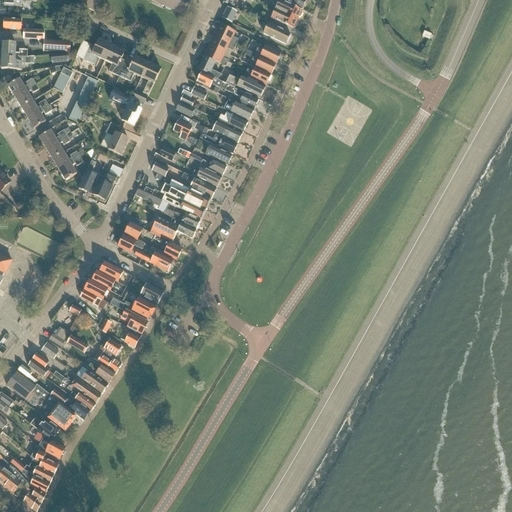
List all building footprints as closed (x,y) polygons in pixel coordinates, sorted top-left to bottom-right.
[(79,0),(78,5),(87,9),(95,13),(98,5),(96,4),(97,0),(79,0)] [(150,0),(151,1),(158,5),(160,2),(166,5),(164,7),(172,11),(174,9),(179,12),(178,14),(185,17),(190,7),(193,0),(150,0)] [(277,7),(275,9),(278,11),(278,12),(285,15),(286,13),(298,19),(301,12),(282,3),(283,2),(278,0),(276,0),(274,5),(277,7)] [(303,0),(285,0),(285,2),(302,10),(307,1),(303,0)] [(227,7),(221,18),(231,23),(236,12),(227,7)] [(278,11),(275,9),(271,19),(293,30),(298,19),(286,13),(285,15),(278,12),(278,11)] [(3,20),(3,30),(21,31),(21,21),(3,20)] [(220,25),(215,36),(235,46),(238,40),(232,37),(235,32),(220,25)] [(268,25),(263,35),(285,45),(290,35),(268,25)] [(23,40),(43,41),(44,32),(23,31),(23,40)] [(215,36),(210,47),(224,54),(227,49),(232,52),(235,46),(215,36)] [(44,41),(44,52),(70,54),(70,42),(44,41)] [(98,58),(105,61),(112,47),(99,41),(96,48),(83,42),(76,57),(94,66),(98,58)] [(2,44),(2,57),(27,58),(27,52),(20,52),(19,55),(15,55),(16,45),(2,44)] [(124,53),(112,47),(105,61),(112,65),(109,73),(120,78),(127,63),(121,60),(124,53)] [(210,47),(204,57),(215,63),(225,67),(228,61),(222,58),(224,54),(210,47)] [(254,55),(275,66),(281,55),(265,47),(262,52),(257,49),(254,55)] [(67,54),(51,55),(52,64),(68,63),(67,54)] [(270,76),(275,66),(254,55),(251,61),(257,64),(255,68),(254,68),(270,76)] [(27,58),(2,57),(1,71),(21,72),(21,65),(27,65),(27,64),(27,58)] [(132,65),(127,63),(120,78),(119,78),(130,83),(134,75),(141,79),(148,64),(135,58),(132,65)] [(204,58),(198,70),(209,76),(215,63),(204,58)] [(148,64),(141,79),(149,82),(143,94),(149,97),(161,70),(148,64)] [(254,68),(255,68),(249,65),(247,70),(246,71),(241,68),(239,73),(244,76),(265,87),(270,76),(254,68)] [(63,69),(61,74),(70,79),(73,74),(63,69)] [(212,71),(210,76),(218,80),(221,75),(212,71)] [(202,73),(197,83),(210,89),(213,83),(214,84),(213,86),(220,89),(223,83),(219,81),(219,82),(202,73)] [(68,84),(70,79),(61,74),(58,79),(68,84)] [(88,77),(86,83),(95,87),(98,82),(88,77)] [(229,78),(226,85),(234,89),(235,87),(259,99),(264,89),(242,78),(239,83),(229,78)] [(65,89),(68,84),(58,79),(56,85),(65,89)] [(15,98),(35,85),(32,80),(26,84),(27,86),(24,88),(19,80),(8,87),(15,98)] [(86,83),(83,88),(93,92),(95,87),(86,83)] [(223,84),(221,88),(243,99),(240,104),(254,110),(258,102),(229,87),(223,84)] [(21,108),(32,102),(28,94),(31,92),(33,94),(39,91),(35,85),(15,98),(21,108)] [(63,95),(65,89),(56,85),(53,90),(63,95)] [(93,92),(83,88),(81,93),(91,98),(93,92)] [(194,88),(191,95),(205,101),(208,94),(194,88)] [(145,104),(133,99),(114,90),(109,101),(127,109),(121,121),(134,127),(145,104)] [(91,98),(90,98),(96,101),(98,95),(93,92),(91,98)] [(91,98),(81,93),(78,99),(88,103),(90,98),(91,98)] [(133,99),(145,104),(148,98),(136,93),(133,99)] [(192,108),(194,102),(183,97),(180,103),(192,108)] [(88,103),(78,99),(76,104),(86,108),(88,103)] [(253,112),(236,103),(229,100),(224,110),(249,122),(253,112)] [(37,109),(32,102),(21,108),(28,119),(48,106),(45,102),(39,105),(41,107),(37,109)] [(76,104),(74,109),(83,114),(86,108),(76,104)] [(177,109),(176,111),(191,118),(194,111),(180,104),(177,109)] [(52,112),(48,106),(28,119),(34,130),(45,123),(41,116),(44,113),(46,116),(52,112)] [(82,117),(83,114),(74,109),(71,114),(81,119),(82,117)] [(87,112),(82,117),(86,121),(91,117),(87,112)] [(79,124),(81,119),(71,114),(69,120),(79,124)] [(247,124),(233,118),(226,114),(225,118),(221,116),(218,121),(243,133),(247,124)] [(178,122),(173,132),(181,136),(180,139),(195,146),(198,141),(190,137),(189,139),(188,138),(192,128),(195,130),(197,124),(181,117),(178,122)] [(217,123),(213,131),(238,143),(242,135),(217,123)] [(107,134),(101,146),(108,150),(121,156),(128,140),(120,136),(123,129),(111,124),(106,134),(107,134)] [(197,124),(195,130),(203,133),(205,128),(197,124)] [(40,139),(46,150),(67,137),(66,135),(71,132),(69,128),(64,132),(58,136),(59,138),(56,140),(51,132),(40,139)] [(237,146),(222,139),(218,137),(216,137),(214,140),(206,136),(209,130),(205,128),(203,133),(200,139),(218,147),(233,155),(237,146)] [(53,160),(64,153),(59,146),(63,144),(64,146),(70,142),(69,141),(74,138),(71,134),(46,150),(53,160)] [(200,152),(204,143),(199,141),(195,150),(200,152)] [(232,157),(216,149),(210,146),(205,155),(227,166),(232,157)] [(180,157),(176,155),(163,148),(160,156),(172,163),(173,160),(178,162),(180,157)] [(183,150),(180,155),(189,159),(191,155),(183,150)] [(69,161),(64,153),(53,160),(59,171),(80,158),(84,156),(82,151),(78,154),(77,153),(71,157),(72,159),(69,161)] [(91,174),(96,164),(101,154),(96,153),(93,160),(80,189),(89,193),(97,177),(91,174)] [(192,155),(189,161),(200,166),(222,177),(226,168),(212,161),(210,164),(203,161),(203,160),(192,155)] [(80,158),(59,171),(66,181),(77,175),(72,167),(76,165),(77,167),(83,164),(80,158)] [(155,164),(151,172),(159,176),(164,178),(168,170),(155,164)] [(99,181),(92,195),(106,201),(113,185),(111,184),(112,183),(114,184),(117,177),(120,179),(124,171),(113,166),(104,183),(99,181)] [(195,171),(192,176),(217,188),(221,179),(201,169),(199,173),(195,171)] [(0,173),(0,192),(9,182),(0,173)] [(189,190),(211,200),(216,190),(189,176),(186,181),(186,182),(192,184),(189,190)] [(211,200),(189,190),(171,181),(169,187),(165,185),(160,194),(164,196),(162,201),(166,203),(169,205),(201,220),(211,200)] [(169,205),(166,203),(162,201),(152,196),(144,193),(143,193),(137,190),(134,197),(159,208),(158,210),(165,214),(169,205)] [(134,218),(131,224),(154,235),(158,237),(160,238),(161,237),(171,242),(172,242),(177,232),(178,229),(170,225),(158,219),(159,216),(149,211),(144,220),(141,222),(134,218)] [(131,224),(134,218),(126,214),(123,220),(130,223),(131,224)] [(173,219),(173,220),(196,231),(197,229),(198,228),(200,226),(199,224),(200,222),(185,215),(184,218),(178,215),(177,216),(173,214),(173,215),(171,218),(173,219)] [(192,240),(196,231),(173,220),(170,225),(178,229),(177,232),(192,240)] [(131,224),(130,223),(125,235),(137,241),(140,234),(151,240),(154,235),(131,224)] [(124,236),(118,247),(130,253),(134,246),(142,250),(145,244),(139,241),(138,243),(136,242),(136,243),(124,236)] [(170,244),(171,242),(161,237),(160,238),(158,237),(156,241),(164,244),(162,248),(166,250),(164,255),(177,261),(182,250),(170,244)] [(152,258),(145,255),(143,260),(167,272),(173,262),(161,255),(162,254),(151,248),(149,253),(153,255),(152,258)] [(143,260),(145,255),(138,251),(135,256),(143,260)] [(0,284),(3,278),(2,278),(4,274),(5,275),(12,261),(0,255),(0,284)] [(100,273),(116,281),(115,282),(118,283),(123,272),(107,264),(106,263),(100,273)] [(93,282),(108,290),(110,292),(115,282),(116,281),(100,273),(98,272),(93,282)] [(86,289),(85,291),(102,300),(108,290),(93,282),(91,280),(86,289)] [(146,285),(139,298),(157,307),(164,294),(146,285)] [(84,291),(80,298),(98,308),(101,301),(84,291)] [(139,298),(132,311),(150,320),(157,307),(139,298)] [(73,306),(69,312),(78,317),(81,311),(73,306)] [(129,329),(138,334),(142,336),(148,323),(125,311),(122,317),(131,321),(127,328),(129,329)] [(106,334),(111,324),(106,321),(100,331),(106,334)] [(138,334),(129,329),(127,332),(126,331),(121,339),(125,342),(124,343),(134,349),(140,339),(136,337),(138,334)] [(53,335),(49,340),(64,349),(67,344),(65,343),(65,342),(53,335)] [(72,336),(67,343),(84,354),(89,347),(72,336)] [(102,356),(97,363),(116,375),(122,366),(114,360),(122,348),(110,340),(104,349),(105,350),(102,356)] [(47,344),(42,351),(54,360),(59,353),(47,344)] [(37,354),(32,360),(45,369),(49,363),(37,354)] [(49,372),(45,369),(32,360),(28,366),(44,378),(49,372)] [(102,366),(100,369),(99,370),(91,365),(87,369),(96,375),(95,376),(109,385),(115,376),(102,366)] [(22,366),(18,371),(28,379),(32,374),(22,366)] [(108,386),(95,377),(82,368),(77,376),(103,395),(108,386)] [(56,373),(53,376),(60,381),(62,383),(65,379),(56,373)] [(7,386),(26,401),(35,388),(16,374),(7,386)] [(76,392),(95,407),(102,397),(76,379),(72,384),(65,379),(62,383),(69,387),(74,391),(76,392)] [(37,385),(35,388),(26,401),(34,407),(41,398),(47,403),(48,402),(56,409),(53,412),(70,425),(76,418),(63,408),(58,404),(59,402),(51,396),(37,385)] [(59,402),(58,404),(63,408),(64,406),(71,412),(84,422),(90,413),(91,414),(91,413),(77,403),(75,406),(55,390),(51,396),(59,402)] [(73,400),(77,403),(86,410),(91,413),(95,407),(76,392),(73,396),(74,397),(73,400)] [(1,393),(0,394),(0,400),(10,408),(14,403),(1,393)] [(70,425),(53,412),(51,415),(48,413),(45,417),(64,432),(70,425)] [(0,417),(0,428),(2,431),(8,424),(0,417)] [(35,419),(30,425),(52,442),(60,431),(48,421),(41,430),(40,429),(43,425),(35,419)] [(42,443),(39,448),(60,460),(62,455),(64,455),(66,452),(65,450),(66,449),(52,442),(49,447),(42,443)] [(40,469),(54,476),(59,467),(44,460),(47,455),(37,447),(31,459),(33,460),(42,464),(40,469)] [(46,494),(50,485),(23,472),(25,468),(15,459),(11,463),(22,473),(26,477),(25,478),(33,481),(31,486),(46,494)] [(50,485),(54,476),(40,469),(42,464),(33,460),(30,468),(26,466),(23,472),(50,485)] [(0,483),(2,486),(16,470),(11,466),(6,472),(1,468),(0,468),(0,483)] [(25,488),(25,487),(28,484),(16,470),(2,486),(12,494),(20,485),(24,488),(25,488)] [(35,502),(31,510),(34,511),(37,511),(46,496),(36,490),(33,496),(29,493),(28,495),(35,502)] [(35,502),(28,495),(24,503),(31,510),(35,502)]
